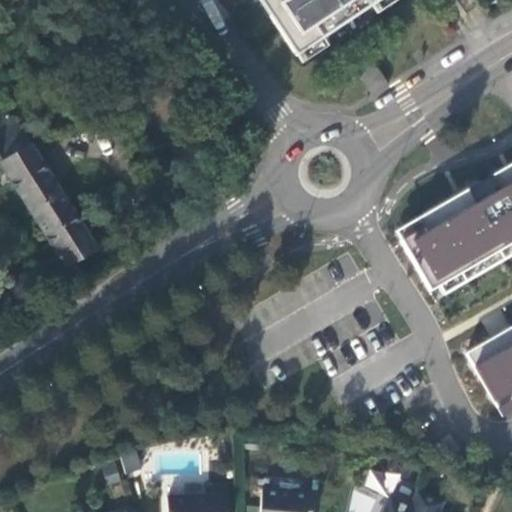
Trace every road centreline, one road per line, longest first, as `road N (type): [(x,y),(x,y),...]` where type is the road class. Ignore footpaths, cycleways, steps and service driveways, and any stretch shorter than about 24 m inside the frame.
road 1 (residential): [(347,210),(467,419),(482,431),(511,429)]
road 2 (secondary): [(0,370),(221,224)]
road 3 (secondary): [(511,40),(346,131)]
road 4 (residential): [(295,137),(231,57),(170,0)]
road 5 (secondary): [(369,170),(511,69)]
